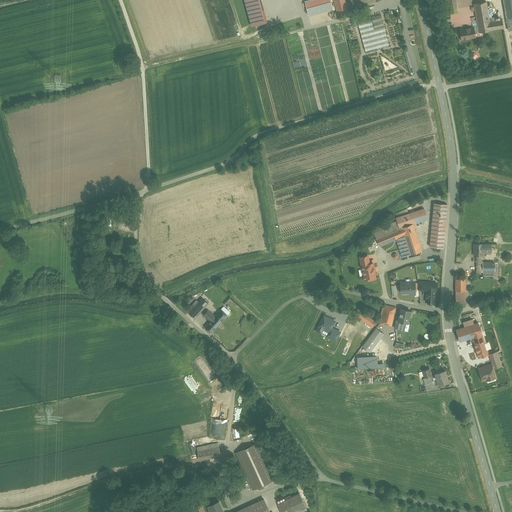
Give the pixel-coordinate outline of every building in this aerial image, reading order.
[(260,0),(243,0),(251,26),(266,22),(260,0)] [(330,0),(304,0),(308,16),(333,9),(330,0)] [(345,0),(333,0),(336,11),(348,8),(345,0)] [(444,0),(446,12),(457,11),(455,0),(444,0)] [(511,0),(503,0),(508,30),(511,29),(511,0)] [(477,26),(458,28),(460,40),(475,38),(475,36),(482,35),(482,31),(503,28),(502,19),(490,21),(487,1),(473,3),(477,26)] [(381,15),(371,17),(374,28),(384,26),(381,15)] [(371,20),(358,23),(365,51),(389,45),(384,26),(374,29),(371,20)] [(447,204),(434,203),(432,228),(445,230),(447,204)] [(424,208),(396,218),(397,221),(386,225),(382,229),(384,234),(376,238),(379,246),(396,239),(402,257),(421,251),(413,223),(427,219),(424,208)] [(445,230),(432,228),(430,247),(443,248),(445,230)] [(483,243),(474,243),(474,251),(473,251),(473,255),(474,255),(476,255),(482,256),(483,255),(483,252),(491,252),(491,244),(483,244),(483,243)] [(367,256),(360,257),(362,265),(369,264),(367,256)] [(494,262),(482,262),(482,266),(482,271),(483,271),(494,271),(494,262)] [(362,265),(361,265),(364,280),(376,278),(373,263),(369,264),(362,265)] [(20,280),(9,279),(8,286),(18,288),(20,280)] [(465,279),(456,279),(455,291),(465,291),(465,279)] [(414,282),(400,283),(401,292),(409,292),(409,294),(415,294),(414,289),(414,282)] [(437,283),(426,282),(425,289),(426,290),(425,301),(434,302),(435,291),(436,291),(437,283)] [(465,291),(455,291),(456,302),(464,302),(465,302),(465,291)] [(198,302),(189,313),(194,318),(204,307),(198,302)] [(396,308),(385,305),(380,323),(391,326),(395,312),(396,312),(396,311),(396,310),(395,310),(396,308)] [(379,324),(359,309),(355,315),(375,329),(376,328),(379,324)] [(410,311),(400,309),(398,320),(398,321),(402,322),(402,323),(403,323),(403,322),(408,323),(410,311)] [(221,310),(214,317),(208,311),(204,315),(210,321),(205,327),(211,333),(217,326),(218,326),(227,315),(221,310)] [(340,323),(320,313),(314,324),(334,334),(340,323)] [(469,326),(456,330),(459,341),(472,337),(470,329),(469,326)] [(488,355),(479,326),(470,329),(472,337),(479,358),(488,355)] [(375,329),(362,346),(370,352),(383,334),(376,328),(375,329)] [(347,343),(340,339),(334,351),(342,354),(347,343)] [(496,352),(489,354),(492,364),(491,364),(492,369),(500,366),(496,352)] [(491,364),(478,368),(481,378),(485,377),(486,379),(495,376),(492,369),(491,364)] [(429,368),(422,370),(424,378),(431,375),(429,368)] [(445,370),(435,373),(435,376),(433,376),(434,380),(437,379),(438,385),(448,382),(445,370)] [(424,378),(423,378),(425,384),(434,381),(433,376),(432,375),(431,375),(424,378)] [(237,415),(241,415),(242,401),(239,401),(238,404),(235,404),(233,418),(236,418),(237,415)] [(223,438),(227,414),(213,413),(210,437),(223,438)] [(257,443),(236,453),(253,490),(274,480),(257,443)] [(219,447),(197,452),(199,460),(220,455),(219,447)] [(299,494),(278,503),(281,511),(300,511),(306,509),(299,494)] [(241,510),(236,511),(235,511),(229,511),(230,511),(229,511),(269,511),(264,499),(263,499),(259,501),(255,503),(254,503),(250,505),(246,507),(245,507),(241,509),(241,510)] [(203,511),(199,500),(191,504),(194,511),(203,511)] [(223,511),(218,501),(208,506),(210,511),(223,511)]
